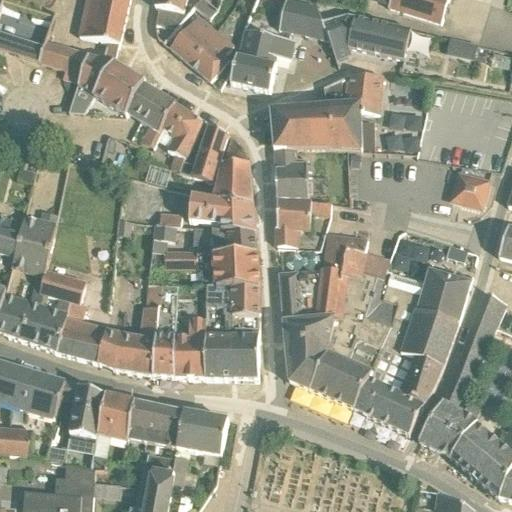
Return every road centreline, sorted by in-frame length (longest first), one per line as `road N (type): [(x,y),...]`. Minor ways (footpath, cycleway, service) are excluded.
road 1 (residential): [(271,413),(276,379),(260,158),(236,122),(155,69),(142,30),(148,0)]
road 2 (residential): [(406,462),(453,365),(511,178)]
road 3 (residential): [(250,409),(150,395),(0,352)]
road 4 (residential): [(271,413),(406,462)]
